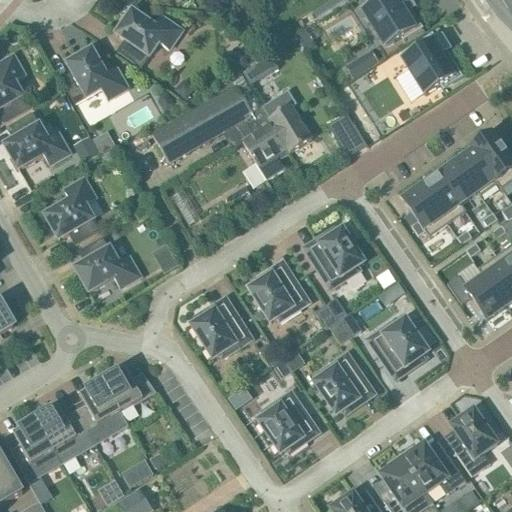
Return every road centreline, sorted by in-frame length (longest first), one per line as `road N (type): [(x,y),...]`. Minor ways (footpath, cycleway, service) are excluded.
road 1 (residential): [(150,349),(161,300),(343,180)]
road 2 (residential): [(275,503),(472,366)]
road 3 (residential): [(343,180),(472,366)]
road 4 (residential): [(275,503),(170,354),(150,349)]
road 5 (residential): [(343,180),(482,89)]
road 6 (residential): [(73,333),(60,330),(0,227)]
